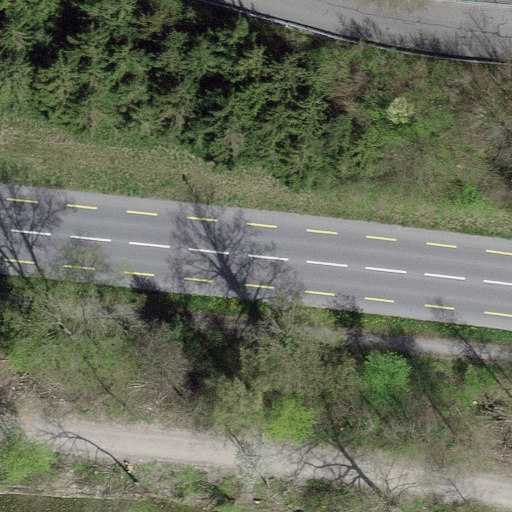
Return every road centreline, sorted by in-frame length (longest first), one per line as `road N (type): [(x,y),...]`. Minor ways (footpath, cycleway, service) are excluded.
road 1 (track): [(511,490),(260,452),(0,429)]
road 2 (primary): [(0,232),(511,287)]
road 3 (residential): [(321,0),(371,13),(511,26)]
